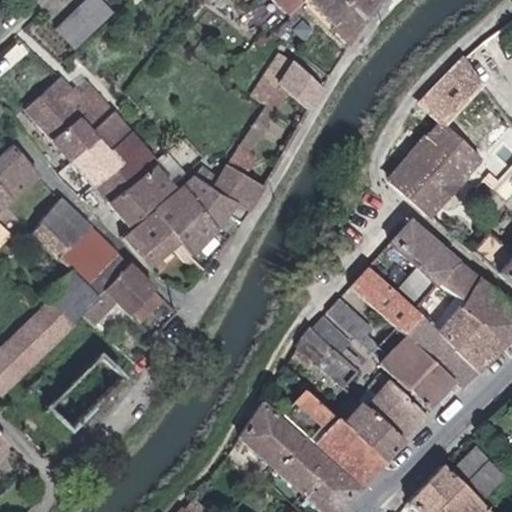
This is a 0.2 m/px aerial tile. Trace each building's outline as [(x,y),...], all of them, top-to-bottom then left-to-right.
[(87,0),(58,27),(77,48),(114,12),(102,0),(87,0)] [(297,0),(274,0),(287,12),(297,0)] [(341,0),(302,0),(347,41),(360,19),(341,0)] [(341,0),(360,19),(374,0),(341,0)] [(447,125),(486,84),(465,56),(421,102),(441,120),(447,125)] [(289,64),(274,87),(281,93),(304,111),(318,87),(289,64)] [(73,88),(62,75),(25,106),(69,158),(92,139),(59,100),(73,88)] [(92,139),(69,158),(90,183),(113,164),(103,152),(127,132),(89,85),(82,91),(77,85),(73,88),(59,100),(92,139)] [(274,87),(230,153),(223,164),(231,169),(281,93),(274,87)] [(387,180),(434,215),(485,162),(447,125),(441,120),(387,180)] [(113,164),(90,183),(124,223),(166,188),(147,165),(152,160),(127,132),(103,152),(113,164)] [(0,210),(36,176),(12,147),(0,158),(0,210)] [(180,175),(161,153),(152,160),(147,165),(166,188),(180,175)] [(223,164),(206,186),(217,196),(244,208),(263,187),(231,169),(223,164)] [(186,173),(123,229),(151,267),(176,246),(186,256),(229,215),(237,219),(244,208),(217,196),(206,186),(186,173)] [(116,256),(63,200),(30,235),(65,273),(82,290),(116,256)] [(416,223),(397,245),(443,288),(446,285),(466,265),(416,223)] [(475,252),(511,284),(511,255),(490,235),(475,252)] [(124,263),(116,256),(82,290),(91,298),(76,314),(89,327),(113,303),(98,289),(124,263)] [(181,274),(190,282),(202,268),(194,260),(181,274)] [(164,302),(124,263),(98,289),(113,303),(126,315),(131,309),(144,322),(164,302)] [(486,281),(466,265),(446,285),(466,301),(486,281)] [(370,271),(354,291),(397,338),(422,315),(370,271)] [(82,290),(65,273),(43,296),(49,301),(69,321),(76,314),(91,298),(82,290)] [(466,301),(462,305),(510,344),(511,342),(511,303),(486,281),(466,301)] [(369,323),(343,300),(331,314),(357,337),(369,323)] [(69,321),(49,301),(30,320),(50,340),(69,321)] [(451,383),(457,391),(510,344),(462,305),(437,329),(422,315),(397,338),(451,383)] [(326,315),(314,329),(342,355),(355,341),(326,315)] [(342,355),(314,329),(300,343),(348,388),(362,373),(342,355)] [(386,376),(426,412),(451,383),(397,338),(372,364),(386,376)] [(72,431),(125,380),(97,351),(44,401),(72,431)] [(365,406),(407,443),(432,418),(426,412),(386,376),(365,406)] [(309,440),(367,488),(391,463),(341,419),(302,386),(284,409),(313,434),(309,440)] [(262,400),(244,432),(334,511),(345,511),(367,488),(309,440),(262,400)] [(341,419),(391,463),(407,443),(365,406),(358,400),(341,419)] [(511,482),(482,447),(461,464),(490,499),(511,482)] [(494,511),(442,463),(410,497),(425,511),(494,511)]
